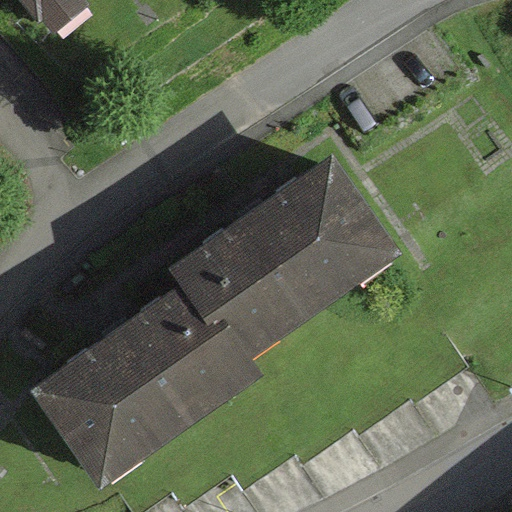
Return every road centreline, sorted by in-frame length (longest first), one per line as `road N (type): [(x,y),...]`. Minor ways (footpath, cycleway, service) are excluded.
road 1 (residential): [(78,213),(394,0)]
road 2 (residential): [(0,108),(78,213)]
